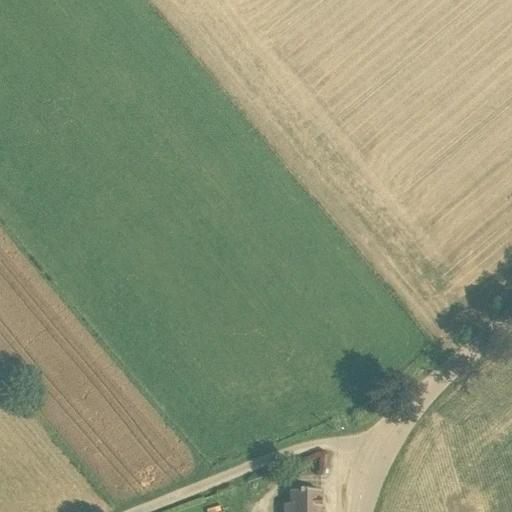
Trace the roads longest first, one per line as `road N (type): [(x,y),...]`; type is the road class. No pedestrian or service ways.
road 1 (unclassified): [(359,511),(375,455),(399,420),(511,320)]
road 2 (track): [(375,455),(328,445),(295,450),(142,511)]
